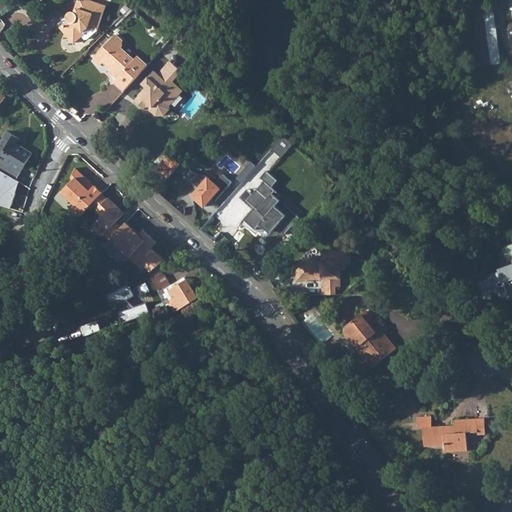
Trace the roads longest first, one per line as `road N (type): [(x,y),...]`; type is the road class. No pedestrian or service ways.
road 1 (tertiary): [(71,129),(269,308),(397,511)]
road 2 (residential): [(36,344),(24,278),(31,214),(71,129)]
road 3 (residential): [(511,201),(394,82)]
